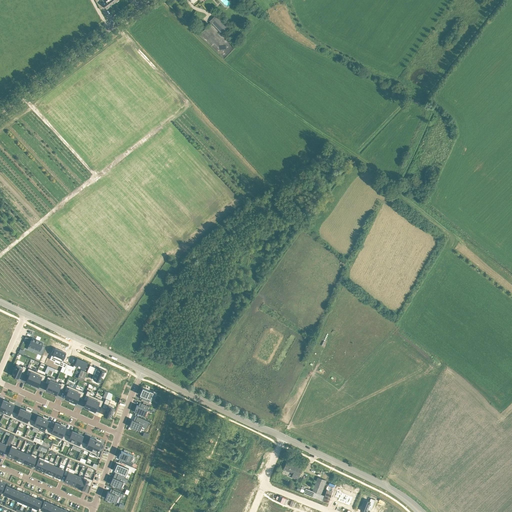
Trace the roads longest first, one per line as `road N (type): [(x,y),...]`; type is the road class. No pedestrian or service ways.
road 1 (tertiary): [(0,112),(147,0)]
road 2 (tertiary): [(283,437),(143,370)]
road 3 (tertiary): [(414,507),(283,437)]
road 4 (tertiary): [(143,370),(25,313)]
road 5 (residential): [(118,434),(0,382)]
road 6 (unknown): [(93,177),(0,261)]
